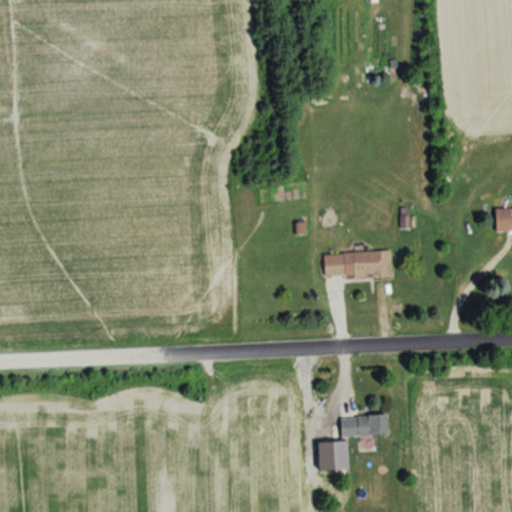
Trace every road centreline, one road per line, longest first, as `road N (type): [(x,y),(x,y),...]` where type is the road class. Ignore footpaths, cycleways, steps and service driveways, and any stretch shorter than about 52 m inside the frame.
road 1 (residential): [(197,356),(511,342)]
road 2 (residential): [(0,364),(197,356)]
